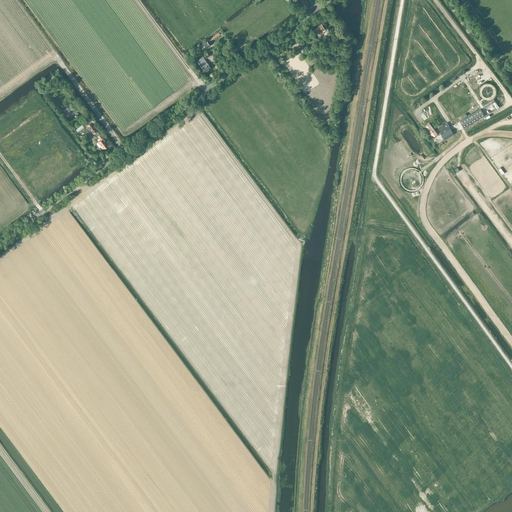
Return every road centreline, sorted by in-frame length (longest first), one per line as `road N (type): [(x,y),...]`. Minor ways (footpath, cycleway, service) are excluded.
road 1 (track): [(511,367),(373,175),(402,0)]
road 2 (unclassified): [(0,242),(328,0)]
road 3 (track): [(416,117),(480,61),(435,0)]
